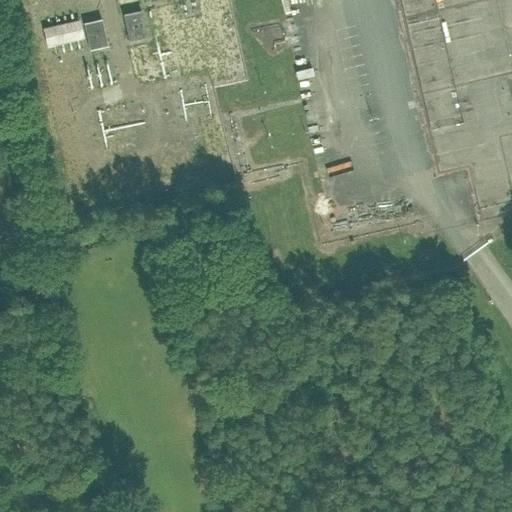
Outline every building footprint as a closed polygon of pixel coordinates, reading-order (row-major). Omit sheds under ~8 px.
[(147,38),(140,11),(123,15),(129,42),(147,38)] [(84,38),(79,20),(44,29),(48,47),(84,38)] [(107,46),(101,20),(83,23),(89,50),(107,46)] [(432,62),(439,87),(450,84),(443,59),(432,62)] [(0,229),(19,226),(7,166),(0,167),(0,229)]
